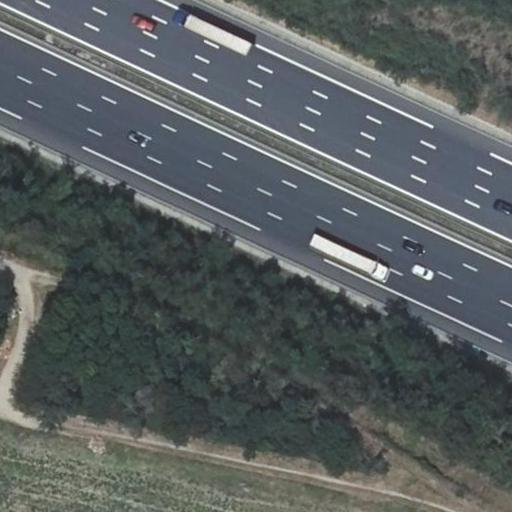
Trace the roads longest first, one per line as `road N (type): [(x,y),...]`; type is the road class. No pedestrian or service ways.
road 1 (motorway): [(0,71),(511,307)]
road 2 (motorway): [(511,201),(75,0)]
road 3 (track): [(0,409),(418,511)]
road 4 (track): [(0,266),(27,286),(0,402)]
